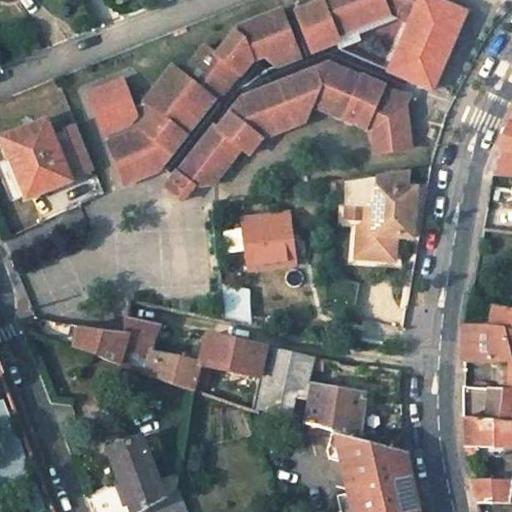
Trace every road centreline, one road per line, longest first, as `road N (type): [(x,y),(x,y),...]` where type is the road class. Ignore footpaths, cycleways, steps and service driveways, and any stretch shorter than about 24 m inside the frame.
road 1 (tertiary): [(511,67),(468,164),(441,301),(435,398),(448,511)]
road 2 (unknown): [(147,314),(437,365)]
road 3 (unclassified): [(0,277),(4,321),(79,511)]
